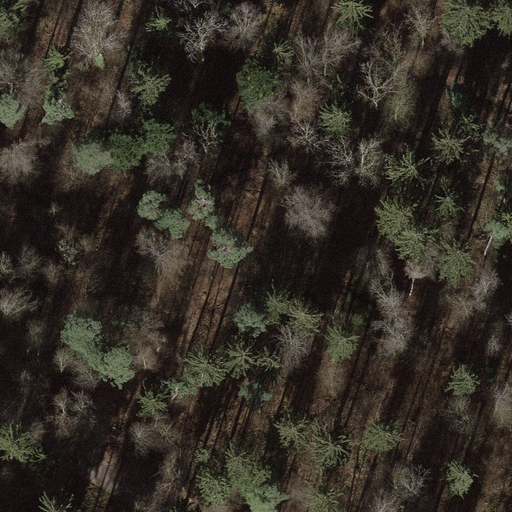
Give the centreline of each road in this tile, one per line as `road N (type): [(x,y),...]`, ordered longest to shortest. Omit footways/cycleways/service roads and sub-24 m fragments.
road 1 (track): [(0,174),(84,198),(187,189),(287,156),(429,0)]
road 2 (track): [(0,415),(166,511)]
